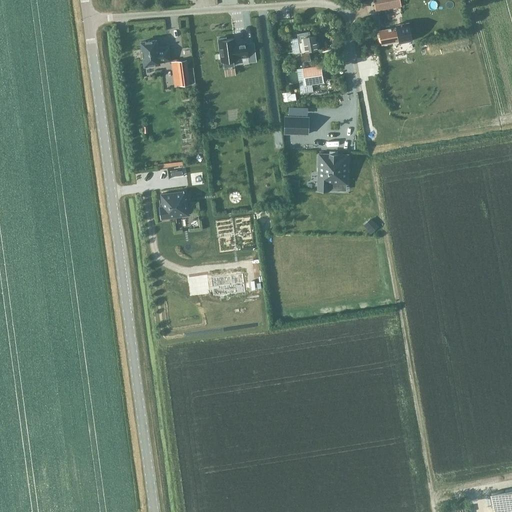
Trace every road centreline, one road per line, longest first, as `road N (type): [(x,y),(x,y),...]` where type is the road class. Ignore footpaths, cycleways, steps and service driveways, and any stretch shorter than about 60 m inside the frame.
road 1 (unclassified): [(155,511),(89,20)]
road 2 (track): [(373,172),(434,511)]
road 3 (residential): [(89,20),(319,3),(345,15),(352,52)]
